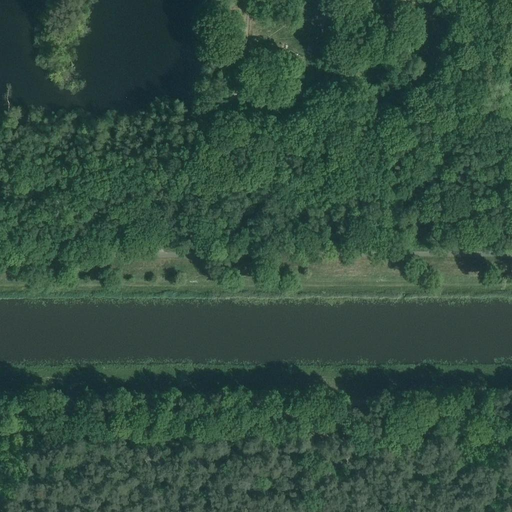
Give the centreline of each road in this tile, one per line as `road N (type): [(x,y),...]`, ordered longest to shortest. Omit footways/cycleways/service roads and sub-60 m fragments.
road 1 (track): [(511,424),(0,419)]
road 2 (track): [(247,0),(255,11),(311,23),(421,9),(511,23)]
road 3 (track): [(155,190),(235,78),(247,0)]
road 4 (track): [(0,188),(158,185)]
